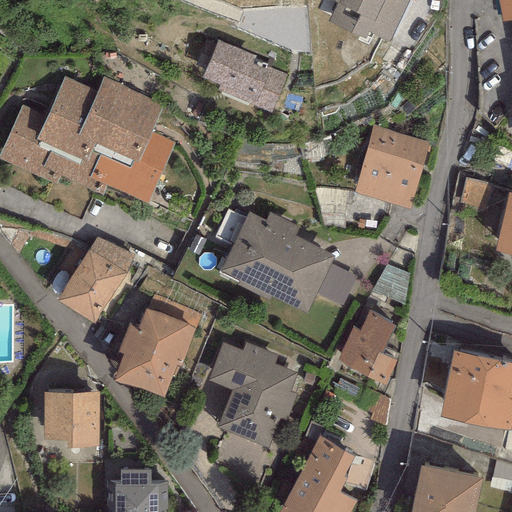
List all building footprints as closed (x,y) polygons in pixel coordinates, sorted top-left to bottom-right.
[(339,0),(332,16),(363,31),(367,24),(387,34),(403,0),(339,0)] [(511,0),(501,0),(503,10),(511,8),(511,0)] [(252,91),(262,68),(246,62),(249,55),(220,42),(207,71),(225,79),(252,91)] [(252,91),(225,79),(222,86),(268,105),(281,76),(262,68),(252,91)] [(158,86),(163,78),(151,72),(146,79),(158,86)] [(98,94),(65,79),(47,118),(22,107),(2,151),(53,174),(58,164),(102,184),(105,176),(145,194),(169,143),(144,132),(157,105),(104,81),(98,94)] [(407,191),(422,142),(374,128),(358,184),(381,191),(383,184),(407,191)] [(303,156),(322,152),(320,137),(298,142),(303,156)] [(511,182),(511,154),(477,145),(470,171),(511,182)] [(485,209),(492,183),(466,176),(458,201),(485,209)] [(344,215),(347,188),(313,185),(321,214),(344,215)] [(511,188),(510,188),(495,239),(511,243),(511,188)] [(292,225),(270,215),(267,222),(252,215),(228,265),(244,273),(242,277),(266,289),(273,276),(308,293),(319,270),(310,266),(319,248),(288,233),(292,225)] [(0,230),(11,244),(18,229),(0,225),(0,230)] [(93,311),(120,270),(118,268),(129,251),(99,237),(61,291),(93,311)] [(62,290),(86,256),(74,248),(51,283),(62,290)] [(328,263),(316,288),(341,299),(353,274),(328,263)] [(404,301),(407,272),(386,263),(371,288),(404,301)] [(191,327),(147,309),(140,326),(131,323),(123,344),(130,346),(122,367),(164,384),(175,357),(178,359),(191,327)] [(377,347),(391,319),(370,309),(360,329),(354,326),(340,354),(383,375),(392,354),(377,347)] [(244,353),(224,345),(213,372),(237,381),(222,419),(264,436),(276,406),(283,408),(289,392),(283,389),(290,372),(268,363),(271,355),(247,346),(244,353)] [(506,417),(511,389),(511,360),(456,347),(443,402),(506,417)] [(310,383),(313,375),(305,372),(302,380),(310,383)] [(385,423),(389,398),(366,386),(357,404),(370,410),(369,417),(385,423)] [(94,435),(95,389),(47,388),(46,428),(70,428),(70,435),(94,435)] [(17,444),(30,442),(28,415),(16,418),(17,444)] [(299,511),(341,511),(352,494),(332,483),(340,470),(337,468),(347,450),(320,435),(282,503),(299,511)] [(369,487),(374,460),(352,454),(344,481),(369,487)] [(467,511),(476,472),(425,461),(413,511),(467,511)] [(146,480),(146,467),(123,467),(123,480),(109,480),(109,511),(163,511),(163,480),(146,480)] [(505,511),(507,502),(496,500),(495,508),(490,507),(489,511),(505,511)]
